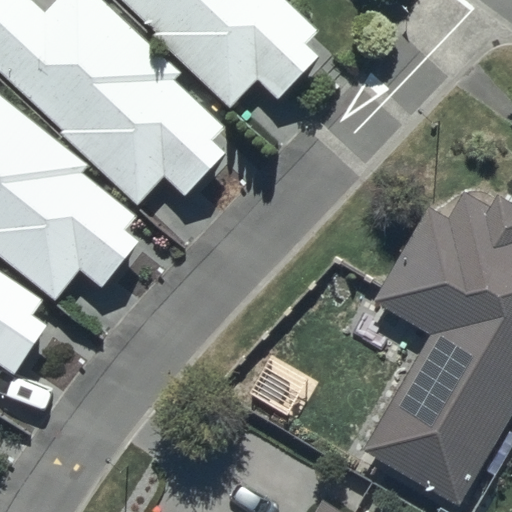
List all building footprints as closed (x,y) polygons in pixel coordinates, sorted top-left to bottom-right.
[(32,0),(0,0),(0,74),(62,132),(59,135),(139,209),(165,180),(185,199),(226,155),(216,146),(229,131),(176,81),(182,75),(100,0),(57,0),(46,12),(32,0)] [(121,0),(157,33),(152,39),(233,112),(259,84),(280,103),(322,57),(309,45),(323,30),(289,0),(121,0)] [(0,257),(57,302),(80,272),(103,290),(141,242),(127,232),(139,217),(84,174),(90,167),(0,96),(0,257)] [(460,507),(511,415),(511,205),(499,198),(492,209),(463,192),(445,224),(427,213),(374,306),(429,338),(364,452),(460,507)] [(0,367),(14,377),(47,327),(33,318),(44,301),(0,272),(0,367)]
